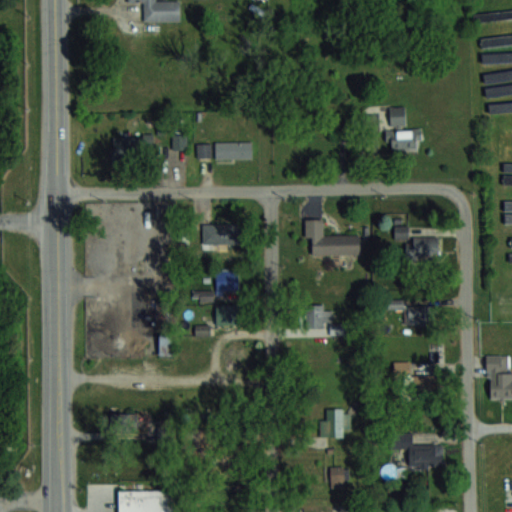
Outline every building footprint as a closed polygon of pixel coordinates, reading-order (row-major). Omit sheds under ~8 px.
[(156,0),(127,0),(128,2),(143,2),(143,21),(175,21),(175,0),(156,0)] [(406,106),(390,106),(391,129),(387,129),(387,148),(422,148),(422,128),(406,128),(406,106)] [(187,133),(173,133),(173,148),(187,148),(187,133)] [(114,135),(114,157),(153,157),(153,135),(114,135)] [(216,157),(252,157),(252,140),(216,140),(216,157)] [(197,156),(212,156),(212,141),(197,141),(197,156)] [(323,218),(306,218),(306,237),(312,237),(312,253),(360,253),(360,234),(323,234),(323,218)] [(168,221),(147,219),(145,239),(166,241),(168,221)] [(203,223),(203,243),(241,243),(241,223),(203,223)] [(439,248),(440,226),(396,225),(396,247),(439,248)] [(240,269),(215,269),(216,288),(194,288),(194,301),(213,301),(213,321),(240,321),(240,269)] [(307,327),(327,327),(327,303),(307,303),(307,327)] [(403,324),(433,324),(433,304),(403,304),(403,324)] [(511,353),(487,354),(487,397),(511,396),(511,353)] [(441,387),(441,362),(411,362),(411,387),(441,387)] [(326,418),(320,418),(320,436),(349,436),(349,407),(326,407),(326,418)] [(112,412),(112,429),(139,429),(139,412),(112,412)] [(443,445),(412,444),(413,434),(391,433),(391,449),(409,449),(409,465),(443,466),(443,445)] [(171,511),(116,511),(116,492),(171,491),(171,511)]
